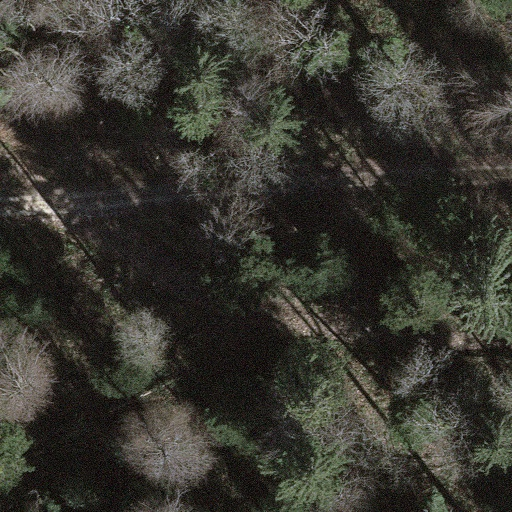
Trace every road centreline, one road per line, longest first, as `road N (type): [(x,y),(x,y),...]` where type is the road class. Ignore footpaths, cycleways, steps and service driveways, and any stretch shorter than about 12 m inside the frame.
road 1 (track): [(511,174),(0,210)]
road 2 (track): [(83,204),(135,247),(225,290),(328,317),(511,334)]
